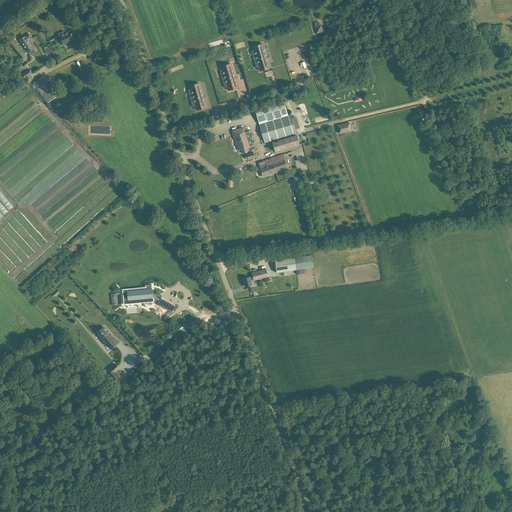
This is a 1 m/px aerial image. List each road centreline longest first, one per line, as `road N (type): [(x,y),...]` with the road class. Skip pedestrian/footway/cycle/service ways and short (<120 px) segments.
road 1 (unclassified): [(310,511),(121,0)]
road 2 (track): [(217,256),(373,232)]
road 3 (track): [(373,232),(511,215)]
